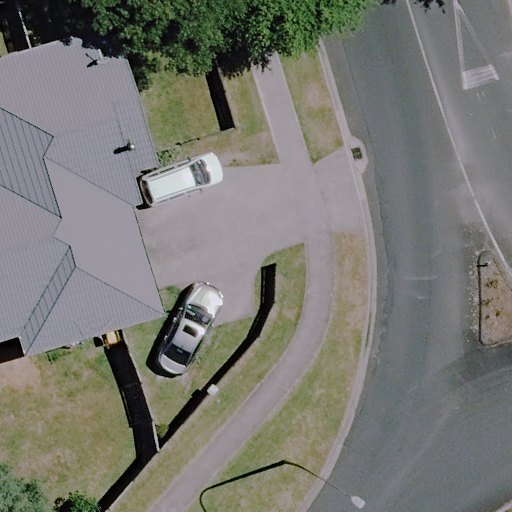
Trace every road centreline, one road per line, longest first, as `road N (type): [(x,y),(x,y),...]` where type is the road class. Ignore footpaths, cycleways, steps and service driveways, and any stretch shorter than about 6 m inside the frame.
road 1 (tertiary): [(511,352),(389,0)]
road 2 (tertiary): [(383,511),(455,440),(511,415)]
